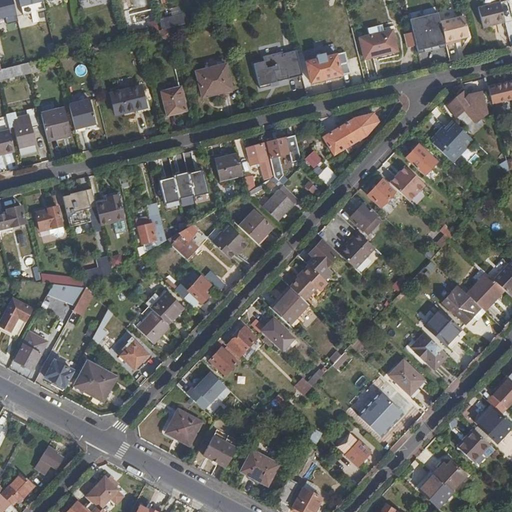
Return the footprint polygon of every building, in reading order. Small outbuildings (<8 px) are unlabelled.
[(11,0),(0,0),(0,20),(5,19),(6,25),(17,22),(11,0)] [(40,0),(18,0),(23,16),(43,10),(40,0)] [(505,22),(499,1),(479,7),(484,27),(505,22)] [(182,15),(168,18),(170,27),(175,26),(174,22),(183,20),(183,17),(182,15)] [(439,21),(444,41),(454,38),(467,35),(462,16),(439,21)] [(170,27),(168,18),(160,20),(162,29),(170,27)] [(162,29),(160,20),(148,23),(151,32),(162,29)] [(366,28),(368,36),(383,32),(381,25),(366,28)] [(383,32),(368,36),(360,38),(365,59),(397,51),(392,30),(383,32)] [(424,36),(417,38),(421,55),(430,53),(431,55),(442,52),(439,39),(426,42),(424,36)] [(343,51),(306,61),(311,83),(349,73),(343,51)] [(285,77),(293,75),(288,58),(251,68),(256,88),(287,81),(285,77)] [(43,68),(41,59),(29,62),(31,71),(43,68)] [(29,62),(1,70),(0,69),(0,80),(32,72),(31,71),(29,62)] [(226,64),(196,71),(203,97),(232,90),(226,64)] [(511,81),(488,87),(492,103),(511,98),(511,81)] [(181,86),(161,91),(167,116),(187,111),(181,86)] [(142,90),(114,110),(116,115),(146,107),(142,90)] [(447,107),(453,116),(463,108),(474,121),(482,115),(488,113),(483,91),(469,94),(466,90),(447,107)] [(74,131),(96,125),(89,98),(67,104),(74,131)] [(61,134),(62,137),(71,134),(64,108),(42,113),(48,137),(61,134)] [(17,113),(5,115),(9,129),(15,127),(22,155),(38,150),(36,142),(32,128),(38,126),(34,109),(27,110),(28,115),(18,118),(17,113)] [(356,118),(323,136),(334,154),(345,147),(348,152),(354,149),(351,144),(367,135),(379,122),(373,114),(356,118)] [(432,143),(453,162),(474,140),(453,120),(443,132),(441,130),(433,138),(435,140),(432,143)] [(0,155),(14,151),(10,132),(0,134),(0,155)] [(266,143),(270,158),(289,153),(286,137),(266,143)] [(266,143),(263,143),(245,148),(249,163),(259,161),(263,179),(274,176),(270,158),(266,143)] [(419,144),(406,158),(425,175),(437,161),(419,144)] [(243,175),(238,154),(215,159),(220,181),(243,175)] [(319,161),(314,155),(308,161),(314,166),(319,161)] [(500,164),(510,174),(509,169),(506,160),(500,164)] [(192,181),(188,164),(175,168),(178,184),(192,181)] [(406,165),(390,182),(410,201),(426,184),(406,165)] [(317,176),(327,185),(337,175),(327,166),(317,176)] [(244,178),(247,192),(253,189),(250,176),(244,178)] [(216,192),(213,178),(206,179),(207,182),(202,183),(204,194),(216,192)] [(395,192),(382,180),(368,195),(381,207),(395,192)] [(316,189),(308,181),(305,186),(313,193),(316,189)] [(430,188),(426,184),(410,201),(415,205),(430,188)] [(94,200),(91,188),(69,193),(69,196),(63,198),(69,224),(90,218),(87,209),(96,206),(95,204),(94,200)] [(279,189),(262,206),(278,221),(294,203),(279,189)] [(107,201),(95,204),(96,206),(100,225),(123,219),(124,219),(118,194),(106,197),(107,201)] [(176,215),(171,197),(162,199),(167,217),(176,215)] [(144,247),(137,248),(139,256),(166,240),(157,202),(146,204),(149,215),(151,223),(138,226),(142,244),(143,244),(144,247)] [(343,206),(338,212),(351,224),(352,222),(362,231),(377,215),(364,203),(356,211),(359,214),(356,218),(343,206)] [(36,212),(40,231),(63,226),(57,206),(46,208),(46,210),(36,212)] [(7,214),(0,215),(0,230),(26,224),(22,207),(6,211),(7,214)] [(254,209),(238,226),(257,243),(273,226),(254,209)] [(136,218),(138,226),(151,223),(149,215),(136,218)] [(377,215),(362,231),(367,235),(382,220),(377,215)] [(123,219),(112,222),(115,233),(126,230),(123,219)] [(193,224),(166,240),(186,259),(197,246),(190,239),(197,231),(199,233),(201,231),(193,224)] [(227,224),(221,230),(223,232),(229,225),(227,224)] [(445,224),(441,229),(446,234),(450,239),(455,234),(445,224)] [(221,230),(211,241),(229,258),(234,252),(235,253),(241,246),(243,248),(248,243),(229,225),(223,232),(221,230)] [(63,226),(40,231),(41,236),(52,233),(52,235),(56,238),(62,236),(64,232),(63,226)] [(340,254),(355,268),(375,247),(358,231),(353,237),(354,238),(340,254)] [(437,244),(441,248),(450,239),(446,234),(437,244)] [(338,254),(322,239),(309,254),(313,257),(308,264),(309,265),(324,280),(333,270),(328,265),(338,254)] [(241,246),(235,253),(237,255),(243,248),(241,246)] [(120,254),(110,257),(113,267),(123,263),(120,254)] [(99,259),(104,277),(112,272),(108,257),(99,259)] [(511,259),(494,280),(504,290),(511,297),(511,296),(511,259)] [(309,265),(307,263),(296,276),(298,278),(309,265)] [(305,301),(316,288),(324,280),(309,265),(298,278),(290,287),(291,288),(305,301)] [(41,277),(40,273),(23,272),(22,279),(42,282),(41,277)] [(467,294),(485,311),(504,290),(494,280),(486,272),(467,294)] [(41,277),(42,282),(53,283),(85,287),(83,278),(52,275),(52,278),(41,277)] [(190,293),(184,299),(193,308),(199,301),(202,303),(209,295),(204,291),(210,284),(201,275),(187,290),(190,293)] [(398,293),(408,283),(401,276),(391,287),(398,293)] [(320,292),(328,283),(324,280),(316,288),(320,292)] [(85,287),(53,283),(40,308),(49,312),(57,297),(78,300),(81,294),(85,287)] [(467,294),(458,285),(442,302),(465,323),(473,315),(477,319),(485,311),(467,294)] [(92,295),(85,287),(81,294),(78,300),(73,311),(81,315),(92,295)] [(289,326),(309,304),(305,301),(291,288),(271,309),(289,326)] [(166,292),(151,308),(153,311),(168,324),(183,308),(166,292)] [(33,308),(12,296),(0,319),(0,328),(9,333),(18,317),(26,321),(33,308)] [(461,328),(440,309),(425,326),(445,345),(461,328)] [(99,345),(106,332),(103,330),(112,314),(107,311),(91,340),(99,345)] [(168,324),(153,311),(137,328),(153,343),(169,326),(168,324)] [(294,338),(273,318),(262,330),(283,350),(294,338)] [(256,319),(250,324),(258,332),(263,327),(256,319)] [(257,338),(245,327),(229,344),(241,355),(257,338)] [(27,332),(21,344),(22,344),(14,361),(31,370),(46,342),(27,332)] [(447,355),(424,333),(411,347),(415,350),(412,353),(422,361),(424,359),(435,369),(447,355)] [(126,348),(135,339),(130,335),(126,339),(128,340),(123,345),(126,348)] [(150,354),(135,339),(126,348),(119,356),(134,371),(142,363),(150,354)] [(240,358),(227,346),(223,350),(220,347),(209,360),(226,374),(240,358)] [(74,347),(70,357),(78,360),(82,350),(74,347)] [(348,357),(343,352),(331,365),(336,370),(348,357)] [(153,356),(150,354),(142,363),(144,365),(153,356)] [(55,387),(64,391),(75,370),(54,359),(44,377),(57,384),(55,387)] [(117,376),(88,360),(75,386),(103,401),(117,376)] [(424,379),(403,360),(389,375),(410,395),(424,379)] [(317,384),(324,374),(318,369),(310,380),(317,384)] [(187,393),(204,410),(226,387),(209,370),(187,393)] [(505,377),(505,376),(495,388),(497,389),(507,379),(505,377)] [(305,392),(312,385),(302,377),(296,384),(305,392)] [(501,414),(511,402),(511,383),(507,379),(497,389),(487,401),(493,406),(501,414)] [(282,405),(286,401),(278,394),(275,398),(282,405)] [(378,410),(393,424),(399,417),(402,420),(411,409),(398,397),(397,399),(392,395),(378,410)] [(497,444),(511,427),(511,424),(501,414),(493,406),(483,417),(486,419),(479,427),(497,444)] [(202,423),(178,409),(167,430),(181,438),(179,440),(190,445),(202,423)] [(391,426),(393,424),(378,410),(376,412),(391,426)] [(476,424),(479,427),(486,419),(483,417),(476,424)] [(473,462),(490,444),(473,428),(456,447),(473,462)] [(343,453),(356,440),(347,430),(334,444),(343,453)] [(213,438),(201,460),(224,472),(224,470),(235,450),(213,438)] [(369,452),(356,440),(343,453),(356,465),(369,452)] [(49,446),(47,449),(56,454),(56,453),(58,451),(49,446)] [(56,454),(47,449),(35,469),(45,475),(50,466),(56,469),(63,457),(56,453),(56,454)] [(278,464),(252,450),(241,471),(248,475),(246,479),(257,484),(259,481),(268,485),(278,464)] [(7,466),(18,477),(22,473),(9,461),(7,466)] [(443,463),(433,474),(451,491),(466,475),(450,461),(446,466),(443,463)] [(0,485),(0,493),(12,505),(17,500),(19,501),(34,485),(22,473),(18,477),(5,490),(0,485)] [(438,508),(453,492),(451,491),(433,474),(425,482),(428,484),(421,492),(438,508)] [(118,490),(103,476),(85,496),(99,509),(109,499),(115,504),(123,495),(118,490)] [(297,482),(288,477),(277,498),(288,504),(291,493),(297,482)] [(418,489),(421,492),(428,484),(425,482),(418,489)] [(303,487),(294,504),(310,511),(313,511),(322,497),(303,487)] [(0,511),(5,511),(9,508),(2,501),(0,502),(0,511)] [(88,511),(77,501),(66,511),(88,511)]
